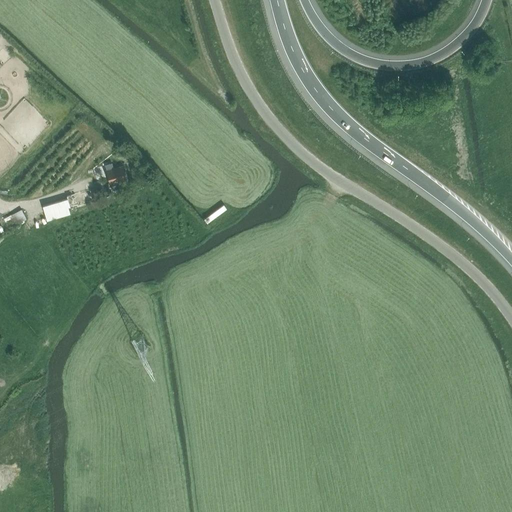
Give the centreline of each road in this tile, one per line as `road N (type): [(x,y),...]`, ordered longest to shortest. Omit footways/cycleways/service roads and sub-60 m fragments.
road 1 (unclassified): [(511,317),(450,253),(301,153),(239,71),(215,0)]
road 2 (motorway): [(276,0),(297,61),(332,109),(459,207),(511,261)]
road 3 (motorway): [(485,0),(445,52),(406,65),(350,54),(304,0)]
road 4 (track): [(170,288),(323,212),(342,181)]
